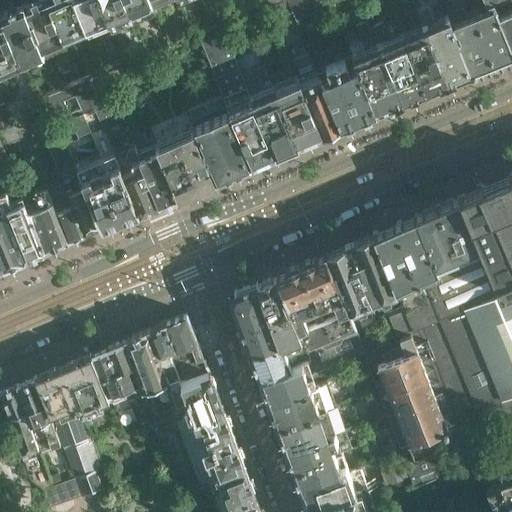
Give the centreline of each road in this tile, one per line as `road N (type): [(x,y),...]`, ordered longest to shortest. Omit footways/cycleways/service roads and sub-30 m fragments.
road 1 (secondary): [(511,86),(0,298)]
road 2 (secondary): [(190,273),(511,137)]
road 3 (residential): [(283,511),(190,273)]
road 4 (secondary): [(0,350),(190,273)]
